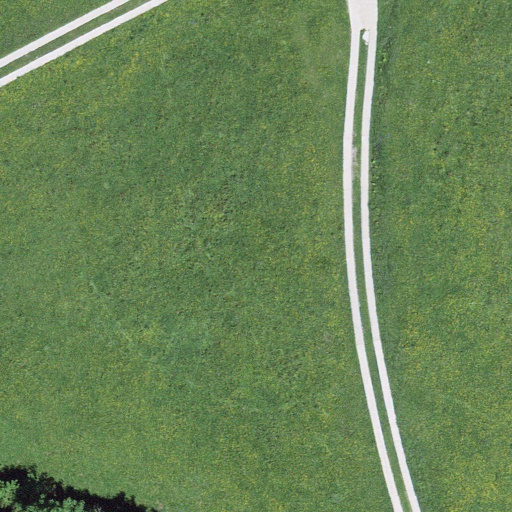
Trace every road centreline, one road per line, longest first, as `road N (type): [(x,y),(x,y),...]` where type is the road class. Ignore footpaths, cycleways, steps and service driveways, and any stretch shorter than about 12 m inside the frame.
road 1 (track): [(353,0),(364,27),(362,318),(406,511)]
road 2 (track): [(0,64),(114,0)]
